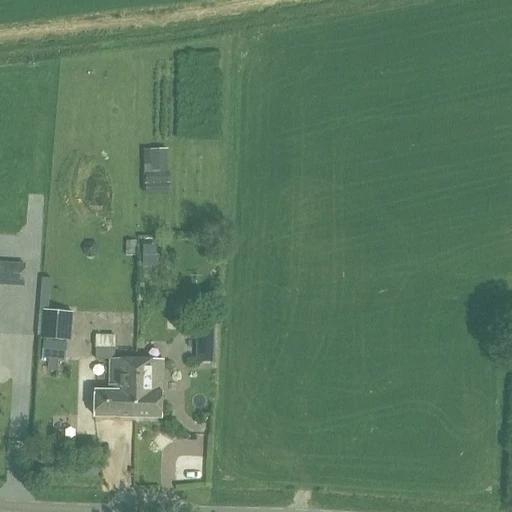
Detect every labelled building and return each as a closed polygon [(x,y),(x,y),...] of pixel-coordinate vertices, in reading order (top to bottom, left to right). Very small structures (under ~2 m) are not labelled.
[(150,149),(151,174),(168,174),(168,149),(150,149)] [(95,255),(98,249),(95,241),(87,241),(83,248),(87,255),(95,255)] [(0,263),(0,285),(24,287),(26,264),(0,263)] [(42,358),(66,361),(68,342),(71,342),(74,312),(44,310),(42,338),(44,339),(42,358)] [(196,362),(213,363),(215,322),(198,322),(196,362)] [(110,359),(115,359),(115,346),(96,345),(95,359),(110,359)] [(94,417),(135,418),(136,360),(115,359),(110,359),(109,391),(95,391),(94,417)] [(135,418),(162,418),(163,360),(136,360),(135,418)]
